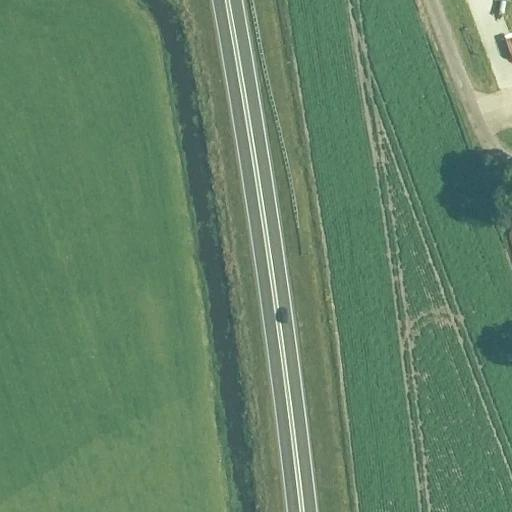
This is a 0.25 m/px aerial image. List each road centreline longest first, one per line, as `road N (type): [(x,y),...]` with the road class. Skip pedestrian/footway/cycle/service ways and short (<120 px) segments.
road 1 (trunk): [(301,511),(226,0)]
road 2 (unknown): [(419,0),(469,116)]
